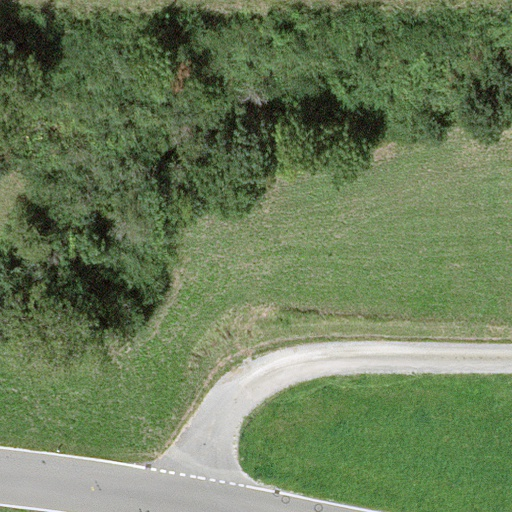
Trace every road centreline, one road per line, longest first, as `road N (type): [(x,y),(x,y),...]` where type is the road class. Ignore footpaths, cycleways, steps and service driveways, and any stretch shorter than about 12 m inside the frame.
road 1 (track): [(511,354),(292,365),(239,387),(209,433),(191,508)]
road 2 (track): [(380,0),(44,17),(0,8)]
road 3 (tertiary): [(214,511),(0,482)]
